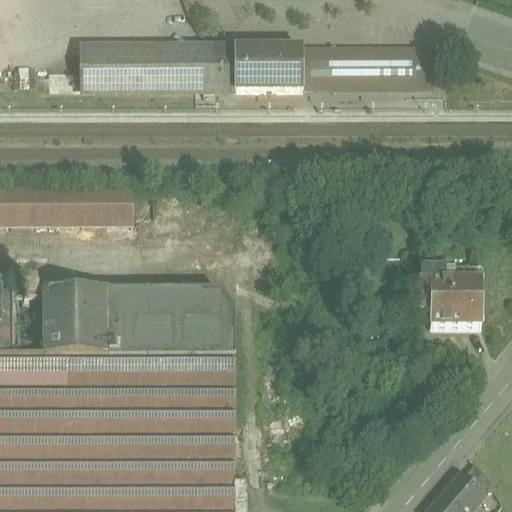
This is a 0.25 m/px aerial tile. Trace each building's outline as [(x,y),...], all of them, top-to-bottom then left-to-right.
[(235,49),(80,50),(80,102),(235,102),(235,99),(235,52),(235,49)] [(9,52),(0,54),(0,68),(13,65),(9,52)] [(303,52),(235,52),(235,99),(304,98),(303,52)] [(433,53),(414,54),(414,98),(434,97),(433,53)] [(11,195),(0,194),(0,233),(11,233),(11,195)] [(133,194),(11,195),(11,233),(133,233),(133,194)] [(481,275),(420,275),(420,318),(430,319),(429,334),(480,334),(481,275)] [(39,296),(39,292),(38,288),(36,284),(32,282),(28,281),(24,282),(20,284),(18,288),(17,292),(18,296),(20,300),(24,302),(28,303),(33,302),(36,300),(39,296)] [(14,285),(0,284),(0,363),(105,363),(105,297),(44,297),(44,304),(14,304),(14,285)] [(236,299),(105,297),(105,363),(0,363),(0,511),(245,511),(246,490),(236,491),(236,299)] [(486,500),(492,493),(489,488),(484,480),(478,473),(470,466),(460,478),(486,500)] [(459,477),(429,511),(475,511),(486,500),(460,478),(459,477)]
